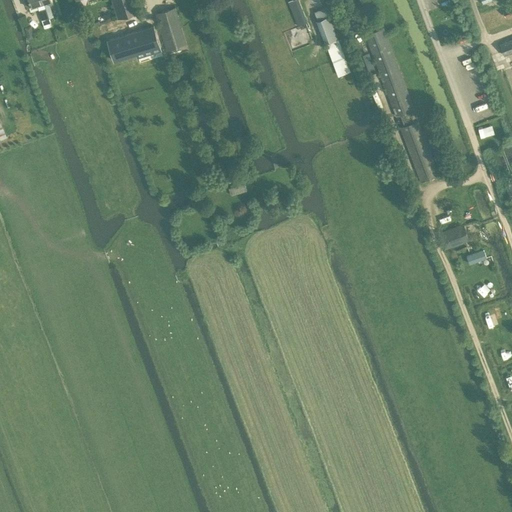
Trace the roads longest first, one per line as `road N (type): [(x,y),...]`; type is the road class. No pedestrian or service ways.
road 1 (track): [(419,195),(342,0)]
road 2 (track): [(442,256),(511,438)]
road 3 (track): [(485,177),(419,195),(442,256)]
